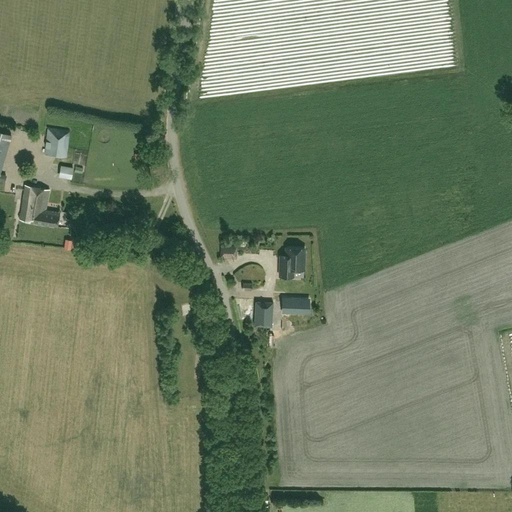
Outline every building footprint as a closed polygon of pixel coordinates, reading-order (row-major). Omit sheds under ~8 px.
[(66,156),(69,129),(48,127),(45,153),(66,156)] [(0,170),(11,133),(0,130),(0,170)] [(73,167),(61,164),(59,176),(71,179),(73,167)] [(45,212),(46,210),(49,188),(25,184),(19,220),(34,222),(35,211),(45,212)] [(59,212),(46,210),(45,212),(35,211),(34,222),(56,226),(59,212)] [(79,248),(80,240),(71,239),(71,240),(64,238),(63,248),(70,249),(70,247),(79,248)] [(221,244),(220,257),(236,258),(236,245),(221,244)] [(305,270),(306,247),(284,247),(284,254),(279,254),(278,276),(294,276),(294,269),(305,270)] [(280,313),(302,313),(302,297),(280,297),(280,313)] [(256,301),(254,325),(272,326),(273,301),(256,301)]
